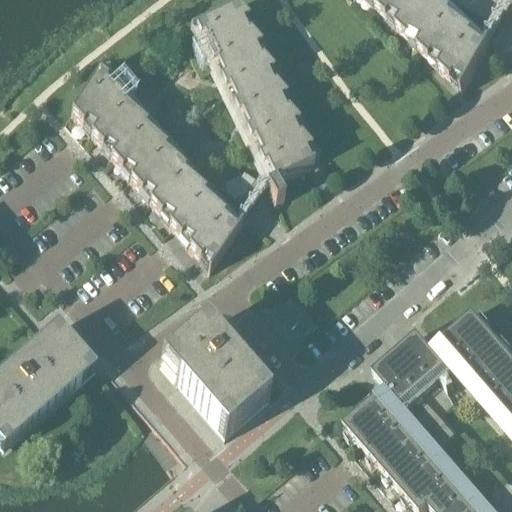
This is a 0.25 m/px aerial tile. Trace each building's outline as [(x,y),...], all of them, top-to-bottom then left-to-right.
[(361,0),(366,4),(368,0),(379,6),(375,13),(387,25),(390,21),(400,27),(396,34),(409,46),(411,41),(422,47),(418,55),(430,67),(432,62),(443,68),(439,75),(451,88),(454,83),(464,89),(460,96),(462,98),(490,48),(488,47),(485,54),(471,43),(473,40),(449,22),(451,19),(428,1),(428,0),(361,0)] [(443,0),(487,24),(500,0),(443,0)] [(273,188),(271,189),(265,192),(275,211),(284,207),(275,189),(314,171),(312,169),(311,169),(306,158),(311,156),(299,143),(293,132),(298,130),(287,117),(284,118),(279,107),(286,104),(274,91),(272,92),(267,82),(273,78),(261,65),(259,66),(254,56),(260,53),(249,39),(246,40),(241,30),(248,27),(236,13),(189,36),(190,38),(195,36),(199,44),(202,43),(210,58),(206,60),(211,70),(215,68),(223,84),(219,86),(224,96),(228,94),(235,110),(232,112),(237,122),(240,120),(248,136),(244,138),(249,148),(253,146),(261,162),(257,164),(262,174),(266,172),(273,188)] [(103,72),(71,119),(82,131),(85,127),(95,134),(90,141),(102,154),(104,150),(114,157),(110,164),(121,177),(124,173),(134,179),(129,186),(140,199),(143,195),(153,202),(149,209),(160,222),(163,218),(173,225),(168,231),(179,245),(182,240),(192,247),(187,254),(199,267),(202,263),(212,270),(207,277),(209,279),(241,232),(239,230),(235,236),(222,225),(224,221),(202,202),(205,199),(183,179),(185,176),(164,157),(166,153),(144,134),(146,131),(125,111),(127,108),(105,89),(108,86),(100,79),(105,73),(103,72)] [(255,184),(244,176),(214,190),(239,207),(255,184)] [(511,364),(473,319),(442,346),(440,349),(511,431),(511,364)] [(56,333),(0,382),(0,451),(36,420),(30,412),(45,399),(52,407),(91,373),(56,333)] [(172,360),(169,363),(170,364),(163,371),(162,369),(159,372),(176,392),(183,386),(196,402),(190,408),(223,447),(268,408),(203,333),(200,336),(201,337),(194,343),(193,342),(190,345),(191,346),(184,353),(183,351),(179,354),(181,355),(173,362),(172,360)] [(417,341),(372,380),(401,413),(446,374),(417,341)] [(471,511),(377,403),(343,432),(412,511),(471,511)]
